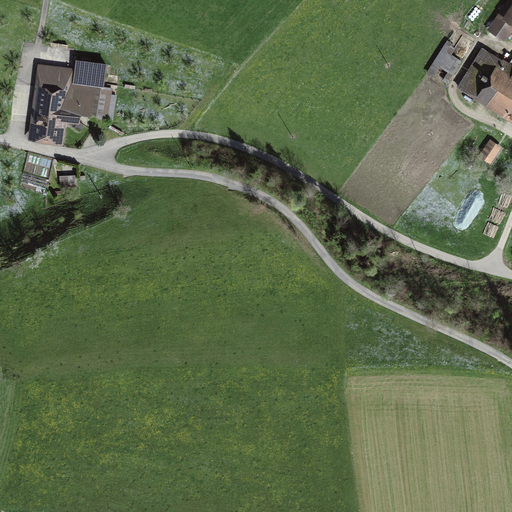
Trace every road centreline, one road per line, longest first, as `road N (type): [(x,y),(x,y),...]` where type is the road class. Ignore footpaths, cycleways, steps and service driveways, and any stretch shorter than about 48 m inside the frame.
road 1 (unclassified): [(79,157),(219,179),(263,196),(364,292),(511,364)]
road 2 (unclassified): [(79,157),(162,134),(231,142),(407,241),(511,275)]
road 3 (track): [(511,133),(450,94),(482,37)]
